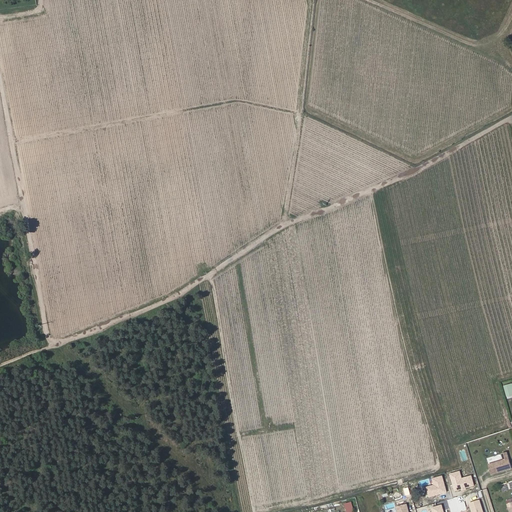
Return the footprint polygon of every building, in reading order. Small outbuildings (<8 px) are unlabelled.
[(504,460),(489,464),(492,475),(511,468),(511,467),(507,452),(503,454),(504,460)] [(460,471),(450,474),(455,492),(474,486),(472,476),(462,478),(460,471)] [(426,487),(430,497),(447,492),(443,476),(432,479),(434,485),(426,487)] [(482,511),(479,500),(469,503),(471,511),(482,511)] [(347,511),(355,511),(353,502),(346,504),(347,511)]
